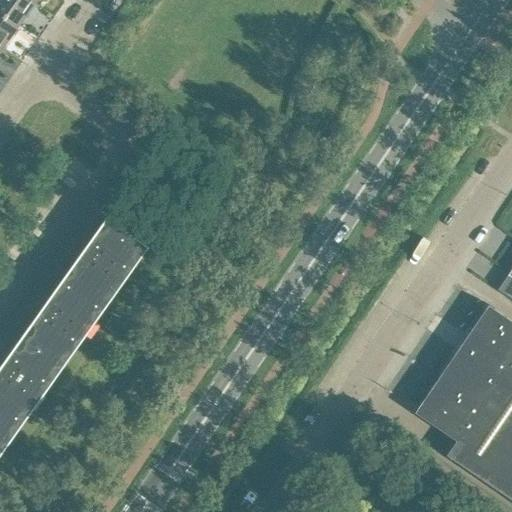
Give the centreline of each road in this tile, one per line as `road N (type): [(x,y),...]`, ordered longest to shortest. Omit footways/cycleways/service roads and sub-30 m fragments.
road 1 (secondary): [(144,511),(472,33)]
road 2 (unclassified): [(269,511),(511,158)]
road 3 (residential): [(0,318),(101,171),(110,144),(101,118),(35,64)]
